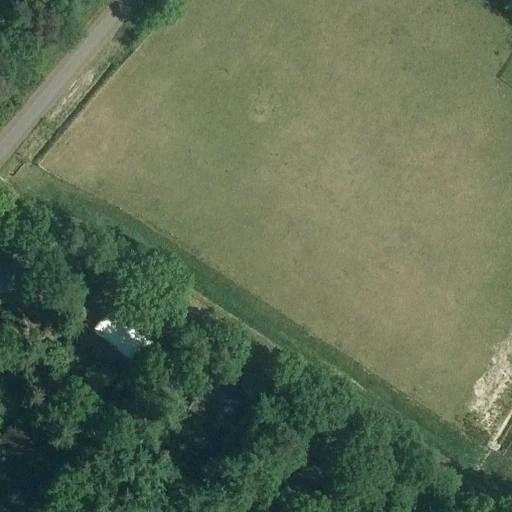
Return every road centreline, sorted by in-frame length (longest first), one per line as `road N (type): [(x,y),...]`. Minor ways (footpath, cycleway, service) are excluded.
road 1 (track): [(58,511),(124,433),(241,511)]
road 2 (tertiary): [(0,147),(121,0)]
